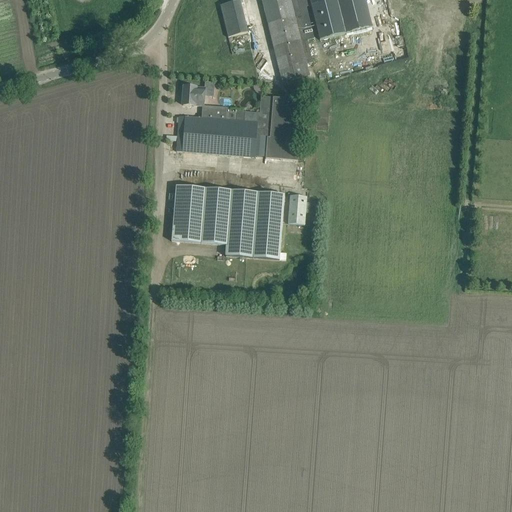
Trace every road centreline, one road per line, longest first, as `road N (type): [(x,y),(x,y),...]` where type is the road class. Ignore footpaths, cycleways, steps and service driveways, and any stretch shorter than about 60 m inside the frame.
road 1 (unclassified): [(153,37),(162,60),(150,310)]
road 2 (track): [(480,0),(465,204)]
road 3 (track): [(150,310),(136,511)]
road 4 (unclassified): [(0,87),(153,37)]
